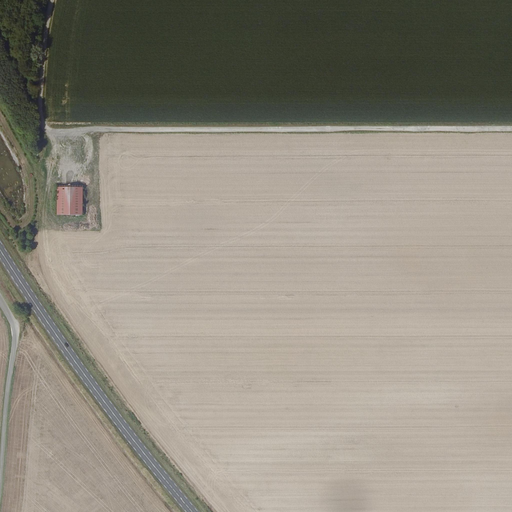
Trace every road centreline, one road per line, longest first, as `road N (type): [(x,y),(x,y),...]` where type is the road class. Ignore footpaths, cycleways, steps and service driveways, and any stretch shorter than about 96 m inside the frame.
road 1 (track): [(511,129),(50,131),(39,118),(51,0)]
road 2 (primary): [(192,511),(86,377),(0,249)]
road 3 (unclassified): [(0,479),(14,336),(0,301)]
